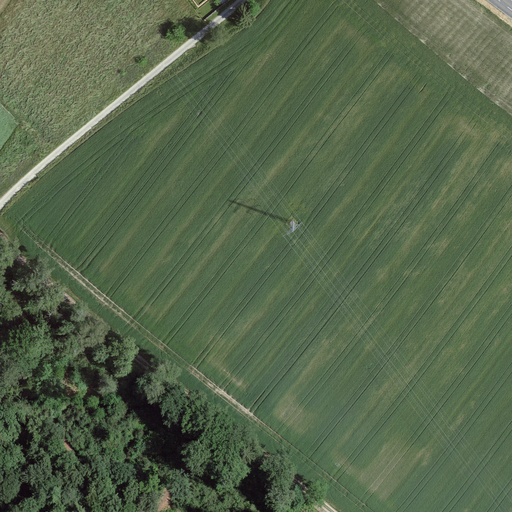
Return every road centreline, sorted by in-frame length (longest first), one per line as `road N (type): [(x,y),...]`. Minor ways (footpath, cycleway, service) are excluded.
road 1 (track): [(331,511),(0,243)]
road 2 (unclassified): [(0,211),(235,0)]
